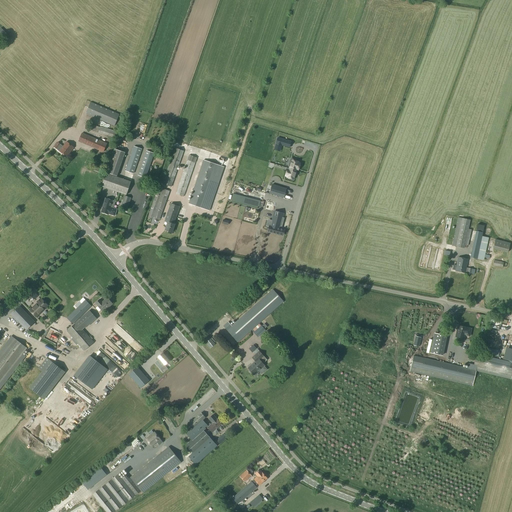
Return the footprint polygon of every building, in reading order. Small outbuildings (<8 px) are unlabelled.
[(90,102),(85,114),(114,126),(119,114),(90,102)] [(92,125),(90,130),(98,133),(100,127),(92,125)] [(100,127),(98,133),(114,138),(116,131),(100,126),(100,127)] [(82,133),(78,142),(103,153),(107,144),(82,133)] [(278,138),(276,144),(282,145),(289,148),(291,142),(278,138)] [(58,142),(54,147),(59,152),(66,157),(74,148),(67,142),(63,147),(58,142)] [(131,153),(125,171),(133,174),(142,149),(130,145),(128,152),(131,153)] [(161,174),(158,183),(171,187),(184,151),(175,148),(165,175),(161,174)] [(114,149),(106,173),(117,176),(124,153),(114,149)] [(146,150),(137,175),(146,178),(148,170),(150,166),(154,153),(146,150)] [(175,194),(184,197),(197,158),(189,155),(175,194)] [(290,167),(289,169),(296,171),(296,169),(298,170),(300,164),(298,163),(298,162),(295,161),(296,160),(291,159),(289,166),(290,167)] [(209,211),(224,167),(203,160),(188,204),(209,211)] [(287,170),(285,176),(287,177),(287,178),(290,178),(290,179),(292,180),(293,179),(296,171),(289,169),(288,170),(287,170)] [(105,173),(101,187),(126,195),(130,181),(105,173)] [(284,198),(286,189),(281,187),(272,185),(269,193),(278,196),(284,198)] [(158,187),(148,216),(160,220),(170,191),(158,187)] [(120,208),(127,210),(131,198),(124,196),(120,208)] [(105,199),(101,212),(108,214),(115,216),(117,209),(113,208),(115,202),(105,199)] [(170,204),(164,222),(174,225),(180,207),(170,204)] [(274,211),(269,227),(279,230),(284,214),(274,211)] [(221,212),(220,219),(251,226),(252,222),(246,220),(247,218),(230,214),(229,215),(226,214),(226,213),(221,212)] [(457,219),(452,247),(464,249),(465,246),(468,230),(470,221),(457,219)] [(167,223),(165,230),(172,233),(174,226),(167,223)] [(477,224),(470,257),(483,260),(484,257),(489,258),(489,255),(484,254),(488,238),(481,236),(483,225),(477,224)] [(269,227),(268,231),(279,234),(282,235),(283,231),(279,230),(269,227)] [(496,239),(493,248),(508,252),(510,243),(498,240),(498,239),(497,239),(496,239)] [(431,266),(437,267),(441,251),(435,250),(431,266)] [(453,269),(453,270),(455,270),(455,271),(465,273),(471,274),(472,269),(466,267),(467,259),(457,257),(456,265),(453,265),(453,269)] [(498,264),(495,277),(501,278),(504,265),(498,264)] [(272,289),(226,330),(237,343),(284,302),(272,289)] [(81,304),(66,318),(73,325),(91,306),(83,298),(79,301),(81,304)] [(99,300),(95,303),(97,306),(103,312),(112,304),(107,298),(101,303),(99,300)] [(41,299),(30,311),(36,317),(47,306),(41,299)] [(35,322),(20,307),(12,314),(27,330),(35,322)] [(80,319),(76,322),(82,329),(86,326),(87,327),(96,319),(89,311),(79,319),(80,319)] [(76,322),(67,330),(84,351),(93,343),(82,329),(76,322)] [(228,322),(223,326),(226,330),(231,326),(228,322)] [(260,323),(251,331),(258,338),(266,330),(260,323)] [(457,325),(455,337),(464,338),(465,336),(470,337),(472,328),(466,327),(457,325)] [(109,341),(114,336),(109,331),(104,337),(109,341)] [(434,334),(430,353),(442,355),(446,336),(434,334)] [(208,336),(203,340),(210,349),(215,344),(213,342),(210,337),(208,336)] [(14,338),(0,356),(0,383),(27,348),(14,338)] [(110,344),(130,360),(135,354),(120,342),(115,338),(110,344)] [(126,344),(134,352),(139,347),(130,339),(126,344)] [(480,347),(479,351),(498,356),(499,351),(480,347)] [(255,362),(247,369),(254,375),(264,366),(263,364),(267,360),(259,351),(251,358),(255,362)] [(164,365),(169,361),(163,353),(157,357),(159,359),(156,362),(161,367),(164,365)] [(414,357),(411,372),(473,386),(477,371),(511,379),(511,377),(511,362),(477,355),(474,365),(469,364),(468,369),(414,357)] [(90,388),(105,368),(89,356),(74,376),(90,388)] [(51,361),(30,388),(44,399),(65,372),(51,361)] [(139,377),(135,380),(139,386),(143,383),(139,377)] [(125,387),(96,416),(116,436),(130,422),(128,420),(143,405),(125,387)] [(210,390),(185,410),(188,413),(212,393),(210,390)] [(192,440),(186,445),(192,453),(210,437),(203,430),(208,426),(203,420),(206,418),(202,413),(190,422),(194,427),(186,433),(192,440)] [(212,424),(208,428),(212,433),(221,424),(217,419),(213,415),(208,419),(212,424)] [(154,433),(146,439),(151,446),(156,442),(160,440),(154,433)] [(220,436),(216,440),(219,444),(227,437),(226,435),(222,439),(220,436)] [(216,445),(210,437),(192,453),(188,456),(194,464),(216,445)] [(168,447),(130,477),(143,493),(181,462),(168,447)] [(72,490),(75,494),(84,486),(87,490),(106,476),(100,468),(72,490)] [(247,470),(240,476),(245,482),(252,476),(250,475),(250,474),(247,470)] [(257,476),(253,481),(256,485),(258,483),(259,485),(267,478),(259,470),(255,474),(257,476)] [(118,474),(92,495),(106,511),(113,511),(135,495),(118,474)] [(251,482),(232,498),(238,504),(257,488),(251,482)] [(252,505),(261,496),(257,491),(248,500),(252,505)]
